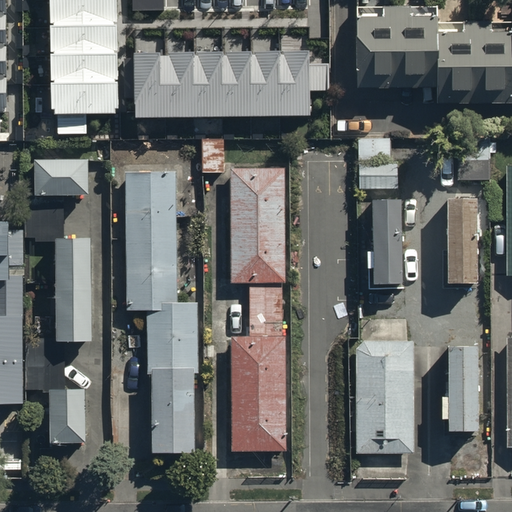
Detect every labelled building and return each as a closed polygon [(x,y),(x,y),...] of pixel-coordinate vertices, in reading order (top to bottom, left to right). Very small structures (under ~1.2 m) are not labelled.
[(116,118),(114,0),(52,0),(53,120),(60,120),(60,137),(88,136),(88,118),(116,118)] [(163,0),(132,0),(133,11),(164,10),(163,0)] [(511,5),(509,5),(510,22),(435,23),(434,6),(354,7),(355,86),(432,85),(433,102),(511,100),(511,5)] [(309,57),(136,58),(137,118),(310,117),(310,94),(329,94),(329,65),(309,65),(309,57)] [(357,186),(397,185),(397,135),(357,136),(357,186)] [(202,138),(202,169),(224,168),(224,137),(202,138)] [(458,178),(489,177),(488,146),(458,146),(458,178)] [(33,184),(86,184),(86,149),(32,149),(33,184)] [(511,269),(511,159),(503,159),(505,269),(511,269)] [(229,281),(247,281),(248,332),(228,332),(230,446),(287,445),(286,332),(281,332),(280,280),(285,280),(284,164),(227,165),(229,281)] [(144,367),(148,367),(149,437),(193,436),(192,366),(196,366),(195,297),(174,297),(172,168),(123,168),(125,307),(143,306),(144,367)] [(474,190),(445,190),(446,275),(475,275),(474,190)] [(398,191),(367,192),(368,277),(399,277),(398,191)] [(0,391),(25,391),(24,274),(11,274),(11,265),(24,265),(24,232),(10,232),(10,211),(0,210),(0,274),(1,274),(2,299),(0,299),(0,391)] [(89,228),(53,228),(53,325),(53,331),(62,331),(89,331),(89,228)] [(475,336),(448,337),(449,421),(476,420),(475,336)] [(357,449),(413,448),(411,338),(356,339),(357,449)] [(45,432),(80,431),(80,379),(44,379),(45,432)]
